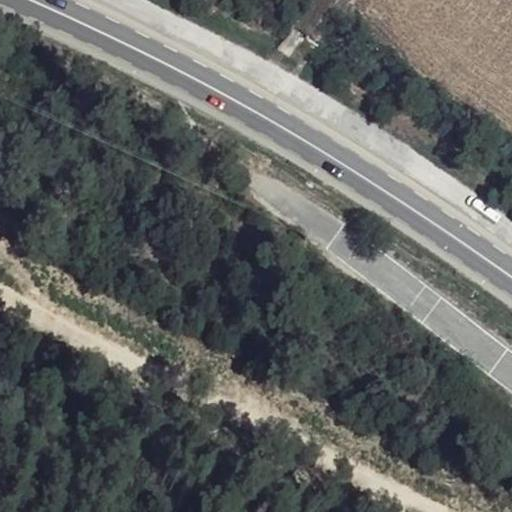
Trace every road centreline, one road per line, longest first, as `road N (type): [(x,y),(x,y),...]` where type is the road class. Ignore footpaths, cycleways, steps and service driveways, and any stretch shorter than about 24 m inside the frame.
road 1 (primary): [(511,277),(315,143),(26,0)]
road 2 (track): [(431,511),(209,393),(0,300)]
